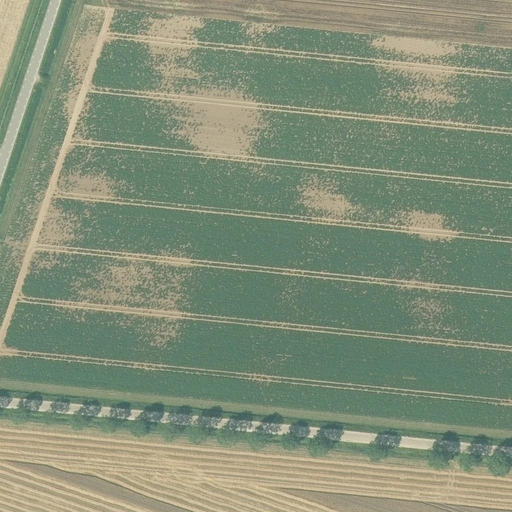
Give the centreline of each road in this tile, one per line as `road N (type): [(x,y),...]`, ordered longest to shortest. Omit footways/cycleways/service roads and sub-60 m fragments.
road 1 (unclassified): [(511,453),(0,402)]
road 2 (tertiary): [(0,171),(56,0)]
